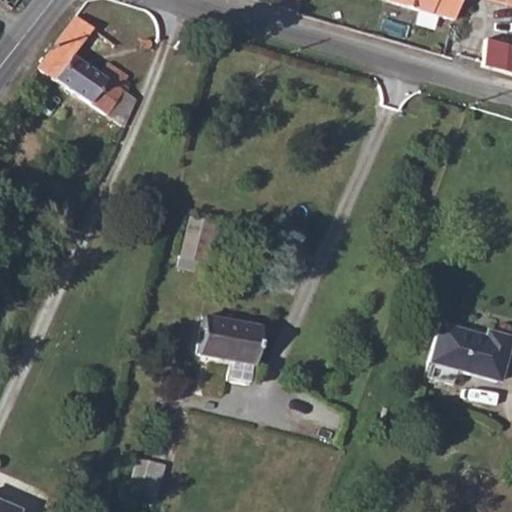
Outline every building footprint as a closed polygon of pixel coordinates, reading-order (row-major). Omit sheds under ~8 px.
[(385,0),(386,0),(445,18),(450,2),(450,0),(385,0)] [(74,17),(36,69),(121,125),(136,103),(125,96),(129,89),(124,85),(128,77),(103,62),(95,74),(71,58),(91,28),(74,17)] [(511,47),(484,41),(476,68),(511,77),(511,47)] [(255,330),(197,320),(191,354),(247,364),(255,330)] [(462,341),(449,379),(479,387),(511,396),(511,348),(507,347),(505,353),(462,341)] [(449,379),(445,393),(475,402),(479,387),(449,379)] [(136,460),(128,495),(154,501),(162,465),(136,460)]
